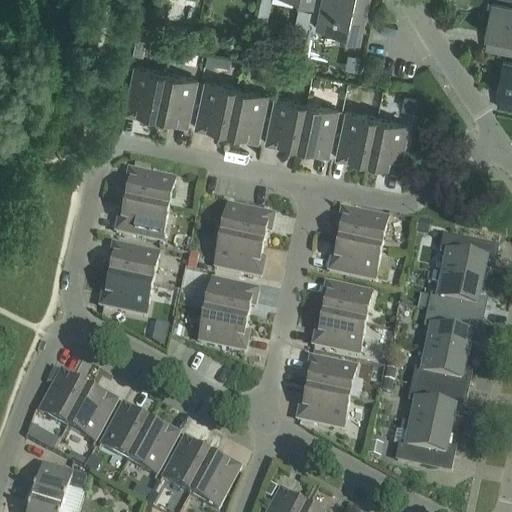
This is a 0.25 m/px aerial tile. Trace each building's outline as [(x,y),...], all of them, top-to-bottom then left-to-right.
[(298,0),(297,7),(311,10),(313,0),(298,0)] [(321,0),(315,30),(346,36),(344,43),(359,47),(365,17),(351,15),(353,0),(321,0)] [(511,9),(490,5),(484,35),(511,41),(511,45),(510,56),(511,56),(511,9)] [(204,67),(228,72),(230,60),(207,55),(204,67)] [(511,64),(502,62),(496,93),(511,96),(511,64)] [(156,117),(165,74),(134,68),(124,114),(137,117),(138,113),(156,117)] [(165,74),(156,117),(175,121),(174,125),(187,128),(197,81),(165,74)] [(227,132),(236,89),(204,83),(194,129),(207,132),(208,128),(227,132)] [(236,89),(227,132),(245,136),(244,140),(257,143),(267,96),(236,89)] [(418,99),(404,96),(401,110),(415,112),(418,99)] [(297,147),(306,104),(275,98),(265,144),(278,147),(279,143),(297,147)] [(306,104),(297,147),(316,151),(315,155),(328,158),(337,111),(306,104)] [(368,162),(377,119),(345,113),(335,159),(348,162),(349,158),(368,162)] [(377,119),(368,162),(386,166),(385,170),(398,173),(408,126),(377,119)] [(134,172),(150,175),(151,166),(135,163),(134,172)] [(126,203),(168,212),(175,181),(150,175),(134,172),(129,171),(126,184),(130,185),(126,203)] [(168,212),(126,203),(122,221),(118,221),(115,233),(162,243),(168,212)] [(228,206),(221,238),(263,247),(267,228),(272,229),(274,216),(228,206)] [(339,242),(381,251),(388,220),(341,210),(339,223),(343,224),(339,242)] [(418,220),(415,234),(427,237),(430,223),(418,220)] [(263,247),(221,238),(214,269),(261,279),(264,266),(259,265),(263,247)] [(444,277),(481,285),(484,270),(493,271),(497,252),(498,252),(499,250),(444,238),(441,254),(448,255),(444,277)] [(381,251),(339,242),(335,261),(331,260),(328,273),(375,282),(381,251)] [(110,277),(152,286),(159,255),(112,245),(110,258),(114,259),(110,277)] [(195,271),(198,255),(191,253),(188,269),(195,271)] [(478,301),(481,285),(444,277),(434,274),(432,284),(442,286),(439,299),(432,298),(429,313),(483,324),(483,322),(482,322),(486,303),(478,301)] [(152,286),(110,277),(106,296),(102,295),(99,308),(146,318),(152,286)] [(205,312),(247,321),(251,303),(256,304),(258,291),(212,281),(205,312)] [(323,317),(365,326),(372,294),(325,284),(323,297),(327,298),(323,317)] [(247,321),(205,312),(198,344),(245,353),(248,341),(244,340),(247,321)] [(483,324),(429,313),(425,328),(419,327),(414,348),(428,351),(465,359),(469,344),(477,345),(481,326),(482,326),(483,324)] [(365,326),(323,317),(319,335),(315,334),(312,347),(359,357),(365,326)] [(462,375),(465,359),(428,351),(423,373),(416,372),(413,387),(467,398),(468,396),(466,396),(470,377),(462,375)] [(311,373),(307,391),(350,400),(356,369),(310,359),(307,372),(311,373)] [(396,371),(386,370),(384,380),(394,382),(396,371)] [(67,429),(88,391),(71,382),(73,378),(62,371),(39,413),(67,429)] [(391,394),(393,383),(384,382),(382,392),(391,394)] [(417,403),(412,425),(450,433),(453,418),(461,420),(465,400),(467,400),(467,398),(413,387),(410,402),(417,403)] [(88,391),(67,429),(95,444),(118,402),(106,396),(104,400),(88,391)] [(343,431),(350,400),(307,391),(303,409),(299,409),(296,421),(343,431)] [(101,447),(129,462),(149,424),(133,415),(135,411),(123,405),(101,447)] [(166,433),(149,424),(129,462),(157,477),(180,435),(168,429),(166,433)] [(450,433),(412,425),(407,447),(400,446),(397,462),(451,473),(452,471),(450,470),(454,451),(446,449),(450,433)] [(190,496),(211,457),(194,448),(196,445),(185,438),(162,480),(190,496)] [(59,442),(54,439),(48,449),(53,452),(59,442)] [(380,458),(382,446),(370,443),(367,455),(380,458)] [(83,466),(86,461),(71,453),(68,459),(83,466)] [(101,464),(91,457),(85,468),(95,474),(101,464)] [(211,457),(190,496),(218,511),(241,469),(230,463),(227,466),(211,457)] [(32,502),(63,511),(69,490),(84,494),(89,479),(42,465),(39,477),(34,476),(29,493),(34,494),(32,502)] [(270,499),(276,488),(270,485),(264,495),(270,499)] [(146,503),(151,493),(138,486),(132,495),(146,503)] [(305,511),(307,509),(290,500),(292,497),(281,490),(268,511),(305,511)] [(62,511),(63,511),(32,502),(30,509),(25,508),(23,511),(62,511)]
